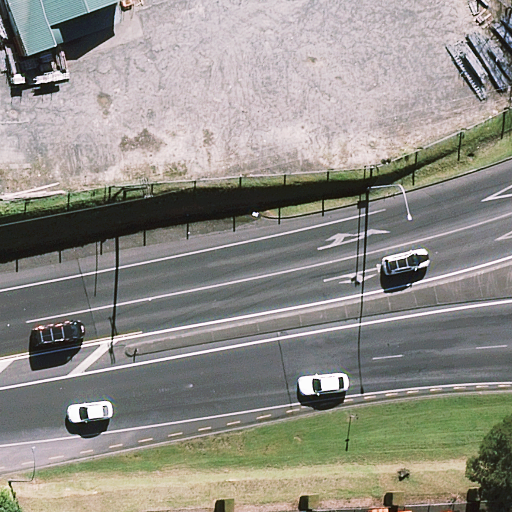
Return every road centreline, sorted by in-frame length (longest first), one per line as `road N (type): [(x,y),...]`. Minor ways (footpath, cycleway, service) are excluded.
road 1 (trunk): [(0,366),(159,297),(511,216)]
road 2 (trunk): [(511,338),(179,380),(0,375)]
